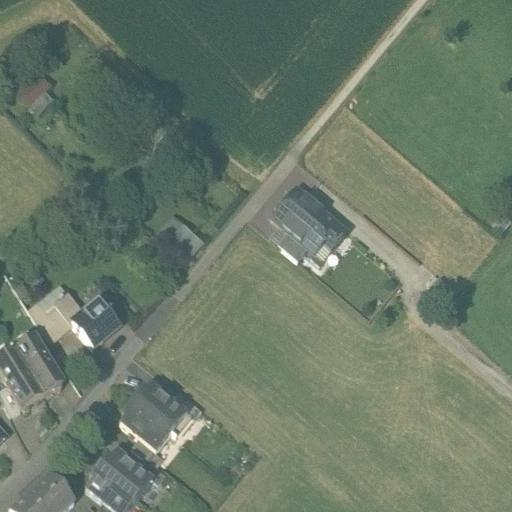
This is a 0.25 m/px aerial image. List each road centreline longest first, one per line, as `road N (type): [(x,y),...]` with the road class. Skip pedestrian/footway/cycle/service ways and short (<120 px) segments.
road 1 (residential): [(0,499),(421,0)]
road 2 (track): [(282,167),(428,282),(416,300),(511,393)]
